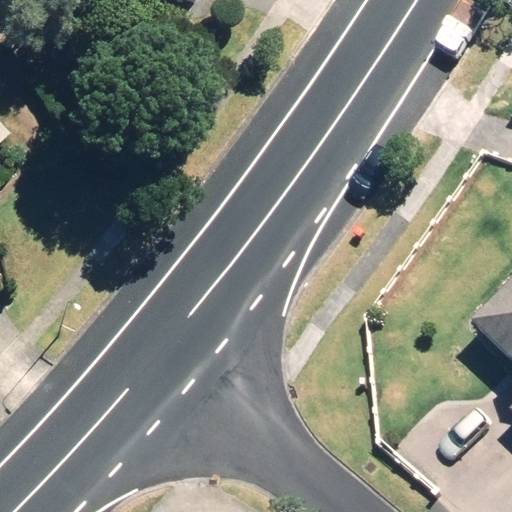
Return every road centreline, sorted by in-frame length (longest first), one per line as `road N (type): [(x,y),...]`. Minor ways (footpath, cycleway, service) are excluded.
road 1 (residential): [(400,0),(331,114),(154,350)]
road 2 (residential): [(154,350),(347,511)]
road 3 (residential): [(154,350),(0,511)]
